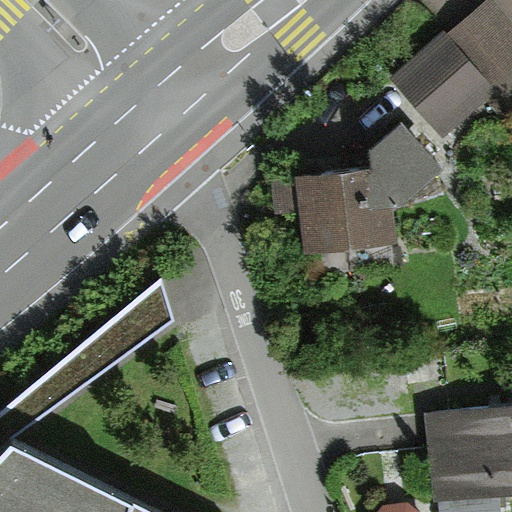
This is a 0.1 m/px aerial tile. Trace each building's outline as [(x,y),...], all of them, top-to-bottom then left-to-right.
[(511,0),(485,0),(393,76),(444,138),(511,81),(511,0)] [(371,172),(267,183),(270,222),(297,220),(299,255),(393,249),(390,212),(442,170),(402,122),(369,149),(371,172)] [(0,416),(0,459),(13,445),(10,441),(174,320),(161,284),(0,416)] [(511,399),(431,407),(441,511),(501,511),(499,487),(511,485),(511,399)] [(0,459),(0,511),(153,511),(13,445),(0,459)]
